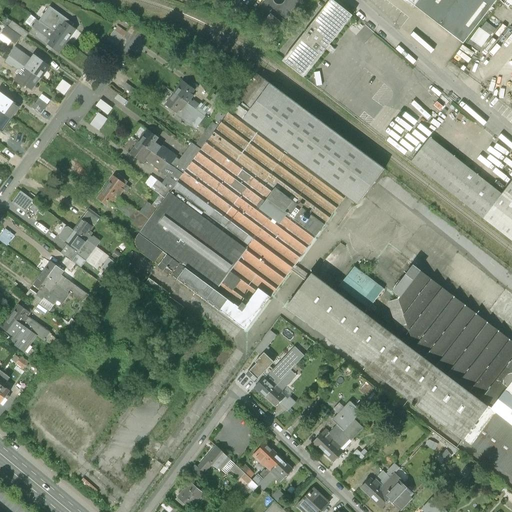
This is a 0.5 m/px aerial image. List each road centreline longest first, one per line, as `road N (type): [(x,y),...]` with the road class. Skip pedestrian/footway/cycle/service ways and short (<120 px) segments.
road 1 (residential): [(511,139),(351,0)]
road 2 (residential): [(361,511),(234,391),(224,406)]
road 3 (residential): [(144,511),(224,406)]
